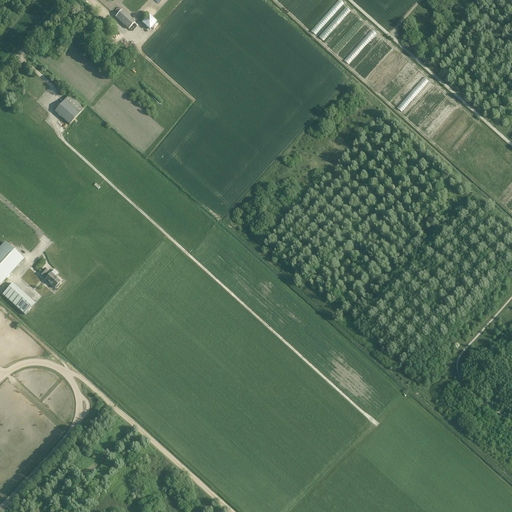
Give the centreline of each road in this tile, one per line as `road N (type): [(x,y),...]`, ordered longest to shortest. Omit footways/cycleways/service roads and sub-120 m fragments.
road 1 (track): [(45,105),(65,142),(377,424)]
road 2 (track): [(230,511),(0,307)]
road 3 (track): [(389,35),(511,145)]
